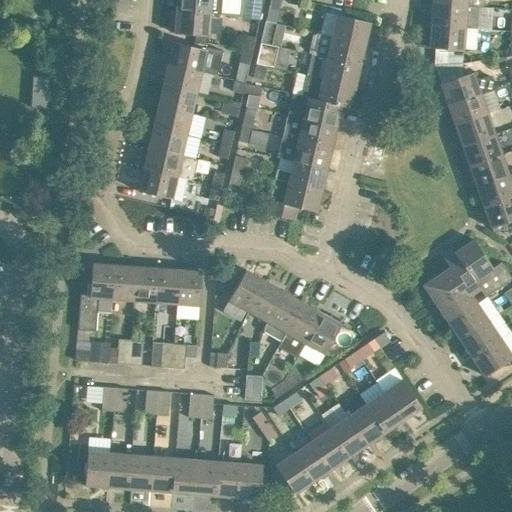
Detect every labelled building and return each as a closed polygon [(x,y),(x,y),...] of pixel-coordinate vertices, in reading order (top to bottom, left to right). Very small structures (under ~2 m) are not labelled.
[(177,0),(176,11),(211,14),(220,14),(221,0),(177,0)] [(264,0),(245,0),(243,18),(259,20),(264,0)] [(433,4),(431,25),(465,28),(477,29),(478,7),(467,6),(433,4)] [(269,8),(265,21),(275,24),(278,10),(269,8)] [(209,36),(211,14),(176,11),(174,33),(209,36)] [(332,37),(365,44),(370,22),(337,15),(332,37)] [(270,45),(271,44),(275,24),(265,21),(261,43),(270,45)] [(464,50),(465,28),(431,25),(429,48),(464,50)] [(365,44),(332,37),(315,33),(310,54),(360,65),(365,44)] [(253,51),(256,37),(246,35),(243,49),(253,51)] [(173,42),(168,64),(201,72),(217,75),(222,51),(207,47),(206,50),(192,46),(173,42)] [(278,46),(271,44),(270,45),(261,43),(256,64),(266,66),(273,67),(278,46)] [(249,65),(253,51),(243,49),(239,63),(249,65)] [(310,54),(305,75),(356,86),(360,65),(310,54)] [(196,93),(201,72),(168,64),(163,85),(196,93)] [(262,80),(266,66),(256,64),(253,77),(262,80)] [(491,74),(476,80),(473,72),(459,77),(440,83),(448,104),(480,93),(492,88),(495,87),(491,74)] [(350,108),(356,86),(305,75),(297,73),(292,94),(302,96),(341,105),(341,106),(350,108)] [(246,94),(248,84),(234,81),(232,91),(246,94)] [(259,97),(262,87),(248,84),(246,94),(259,97)] [(192,114),(196,93),(163,85),(158,106),(192,114)] [(500,109),(492,88),(480,93),(448,104),(455,125),(487,113),(500,109)] [(341,105),(302,96),(292,94),(287,115),(336,127),(341,106),(341,105)] [(237,117),(241,103),(231,101),(227,115),(237,117)] [(187,135),(192,114),(158,106),(153,127),(187,135)] [(251,129),(254,116),(244,113),(241,127),(251,129)] [(462,145),(495,134),(487,113),(455,125),(462,145)] [(332,148),(336,127),(287,115),(282,136),(298,140),(332,148)] [(182,155),(187,135),(153,127),(148,147),(182,155)] [(248,143),(251,129),(241,127),(238,141),(248,143)] [(231,145),(234,131),(224,129),(221,143),(231,145)] [(465,153),(461,154),(465,167),(502,154),(495,134),(462,145),(465,153)] [(327,169),(332,148),(298,140),(282,136),(278,157),(294,161),(327,169)] [(228,159),(231,145),(221,143),(218,157),(228,159)] [(196,159),(182,155),(148,147),(143,169),(191,180),(196,159)] [(502,154),(465,167),(470,181),(474,179),(476,186),(509,175),(502,154)] [(241,172),(245,158),(235,155),(232,169),(241,172)] [(322,190),(327,169),(294,161),(291,173),(277,169),(275,179),(289,182),(322,190)] [(193,180),(191,180),(143,169),(138,191),(172,199),(175,187),(190,190),(193,180)] [(238,185),(241,172),(232,169),(228,183),(238,185)] [(221,187),(224,173),(215,171),(211,185),(221,187)] [(511,173),(509,175),(476,186),(484,207),(511,196),(511,173)] [(269,200),(266,213),(294,220),(297,207),(317,212),(322,190),(289,182),(284,203),(269,200)] [(218,201),(221,187),(211,185),(208,199),(218,201)] [(229,192),(227,203),(243,206),(245,195),(229,192)] [(511,196),(484,207),(491,228),(510,221),(511,220),(511,196)] [(489,262),(485,256),(474,239),(457,251),(454,252),(470,275),(489,262)] [(454,252),(457,251),(453,245),(440,254),(449,267),(452,266),(463,282),(464,285),(471,295),(480,289),(479,289),(470,275),(454,252)] [(82,266),(78,329),(95,331),(97,312),(111,313),(112,299),(115,265),(113,265),(114,260),(101,259),(101,264),(92,263),(92,267),(82,266)] [(480,289),(485,297),(511,279),(511,277),(501,262),(493,268),(489,262),(470,275),(479,289),(480,289)] [(134,301),(136,266),(115,265),(112,299),(134,301)] [(155,302),(158,268),(136,266),(134,301),(155,302)] [(464,285),(463,282),(452,266),(449,267),(423,285),(436,304),(464,285)] [(177,304),(179,270),(158,268),(155,302),(177,304)] [(199,306),(202,271),(179,270),(177,304),(199,306)] [(248,311),(265,281),(246,270),(236,288),(229,300),(248,311)] [(267,322),(284,292),(265,281),(248,311),(267,322)] [(476,302),(471,295),(464,285),(436,304),(448,322),(476,302)] [(264,328),(263,330),(281,341),(303,302),(284,292),(267,322),(264,328)] [(297,357),(305,343),(322,313),(303,302),(281,341),(278,347),(297,357)] [(460,340),(489,321),(476,302),(448,322),(460,340)] [(322,313),(305,343),(325,354),(332,342),(341,324),(339,323),(341,319),(331,313),(329,317),(322,313)] [(501,338),(495,330),(489,321),(460,340),(472,358),(501,338)] [(381,347),(390,341),(384,332),(374,338),(381,347)] [(511,357),(511,355),(502,340),(501,338),(472,358),(485,376),(511,357)] [(129,364),(131,340),(119,339),(117,363),(129,364)] [(131,344),(129,364),(141,365),(142,352),(143,341),(131,340),(131,344)] [(248,355),(258,356),(259,342),(249,341),(248,355)] [(151,365),(151,366),(160,367),(172,368),(174,344),(162,343),(153,342),(151,365)] [(356,351),(362,359),(373,351),(367,343),(356,351)] [(174,344),(172,368),(184,369),(185,357),(186,345),(174,344)] [(89,361),(89,360),(90,351),(76,350),(75,360),(89,361)] [(350,367),(362,359),(356,351),(344,359),(350,367)] [(216,367),(220,367),(226,368),(226,367),(227,354),(217,353),(216,367)] [(262,376),(262,383),(273,388),(272,389),(277,396),(278,397),(290,389),(284,380),(285,380),(288,374),(282,371),(268,363),(262,373),(262,376)] [(285,380),(284,380),(290,389),(302,381),(292,366),(288,374),(285,380)] [(320,375),(326,384),(338,376),(332,367),(320,375)] [(244,397),(244,399),(260,400),(262,383),(262,376),(246,375),(246,377),(244,397)] [(314,392),(326,384),(320,375),(308,383),(314,392)] [(384,392),(403,420),(422,408),(402,379),(384,392)] [(374,398),(366,404),(385,432),(403,420),(384,392),(377,382),(368,388),(374,398)] [(113,411),(115,387),(103,386),(101,410),(113,411)] [(125,412),(127,388),(115,387),(113,411),(125,412)] [(156,415),(158,391),(146,390),(144,414),(156,415)] [(168,416),(170,392),(158,391),(156,415),(168,416)] [(284,399),(290,408),(302,400),(296,391),(284,399)] [(200,418),(202,394),(190,393),(188,417),(200,418)] [(212,419),(213,403),(214,395),(202,394),(200,418),(212,419)] [(279,416),(290,408),(284,399),(273,407),(279,416)] [(339,403),(321,415),(330,428),(349,457),(367,445),(348,416),(339,403)] [(236,415),(237,405),(223,404),(222,414),(236,415)] [(367,445),(385,432),(366,404),(348,416),(367,445)] [(260,429),(269,423),(261,411),(252,417),(260,429)] [(269,423),(260,429),(267,440),(277,434),(269,423)] [(331,469),(349,457),(330,428),(312,440),(331,469)] [(313,481),(331,469),(312,440),(294,453),(313,481)] [(107,487),(110,453),(88,451),(85,485),(107,487)] [(129,489),(132,454),(110,453),(107,487),(129,489)] [(295,494),(313,481),(294,453),(276,465),(295,494)] [(151,490),(153,456),(132,454),(129,489),(151,490)] [(172,492),(175,458),(153,456),(151,490),(172,492)] [(194,494),(197,459),(175,458),(172,492),(194,494)] [(216,495),(218,461),(197,459),(194,494),(216,495)] [(237,497),(240,463),(218,461),(216,495),(237,497)] [(240,463),(237,497),(260,499),(262,465),(240,463)]
